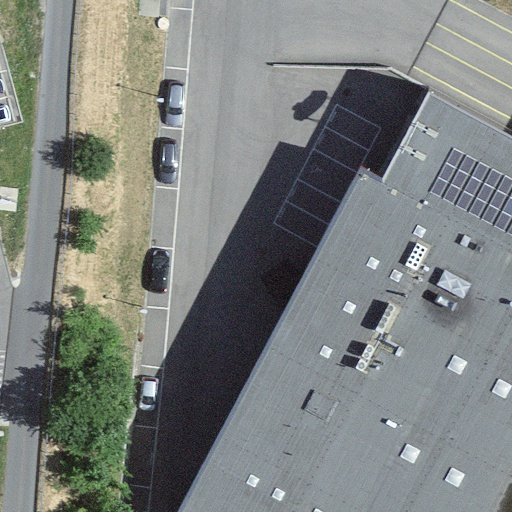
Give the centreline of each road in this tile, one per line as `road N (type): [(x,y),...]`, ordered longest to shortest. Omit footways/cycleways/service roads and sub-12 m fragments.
road 1 (unclassified): [(21,511),(58,0)]
road 2 (unknown): [(368,0),(511,67)]
